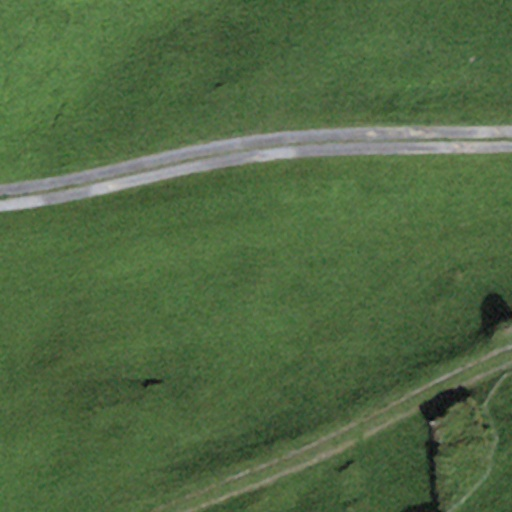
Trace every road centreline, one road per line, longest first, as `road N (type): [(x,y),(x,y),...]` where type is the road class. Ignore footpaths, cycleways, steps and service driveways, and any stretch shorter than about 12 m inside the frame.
road 1 (track): [(511,142),(280,144),(0,200)]
road 2 (track): [(183,511),(511,357)]
